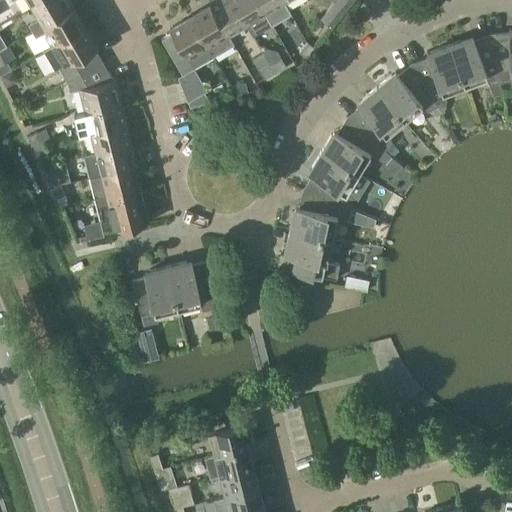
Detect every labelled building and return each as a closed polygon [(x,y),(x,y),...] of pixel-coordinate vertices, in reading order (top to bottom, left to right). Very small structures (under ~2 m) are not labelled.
[(28,24),(31,30),(71,7),(67,0),(39,0),(30,6),(37,18),(28,24)] [(232,0),(218,0),(210,5),(228,35),(247,24),(232,0)] [(232,0),(247,24),(253,35),(271,24),(271,23),(257,0),(232,0)] [(257,0),(271,23),(271,24),(290,13),(284,3),(282,0),(257,0)] [(334,0),(321,17),(331,25),(351,0),(334,0)] [(233,44),(228,35),(210,5),(191,16),(213,55),(233,44)] [(71,7),(31,30),(43,50),(83,26),(71,7)] [(182,74),(213,55),(191,16),(170,28),(172,31),(161,38),(182,74)] [(59,67),(66,80),(79,72),(102,59),(94,47),(95,47),(83,26),(43,50),(55,70),(59,67)] [(511,71),(511,70),(511,27),(508,27),(508,31),(490,32),(500,81),(511,79),(511,71)] [(488,83),(500,81),(490,32),(473,38),(472,35),(449,43),(464,84),(486,76),(488,83)] [(299,51),(306,57),(314,47),(306,41),(299,51)] [(428,55),(411,62),(436,105),(446,99),(443,92),(464,84),(449,43),(427,52),(428,55)] [(263,77),(274,71),(269,63),(263,52),(252,58),(263,77)] [(280,56),(269,63),(274,71),(285,65),(280,56)] [(81,97),(84,110),(118,101),(113,79),(102,59),(79,72),(66,80),(68,91),(79,89),(81,97)] [(395,70),(376,86),(404,119),(421,104),(426,111),(436,105),(411,62),(397,73),(395,70)] [(231,84),(233,95),(247,91),(245,81),(231,84)] [(360,104),(346,116),(384,149),(391,140),(386,134),(404,119),(376,86),(357,101),(360,104)] [(84,110),(72,113),(78,134),(89,131),(124,122),(118,101),(84,110)] [(391,155),(384,149),(346,116),(336,131),(333,129),(321,150),(358,172),(369,153),(385,162),(391,155)] [(95,152),(129,143),(124,122),(89,131),(95,152)] [(28,134),(33,146),(42,143),(37,131),(28,134)] [(47,154),(42,143),(33,146),(38,158),(47,154)] [(88,176),(134,164),(129,143),(95,152),(83,155),(88,176)] [(346,192),(358,172),(321,150),(308,170),(312,172),(302,188),(349,207),(353,196),(346,192)] [(94,197),(139,185),(134,164),(88,176),(94,197)] [(46,174),(51,186),(60,183),(55,170),(46,174)] [(65,193),(60,183),(51,186),(56,197),(65,193)] [(139,185),(94,197),(103,232),(145,222),(142,209),(145,208),(139,185)] [(344,217),(349,207),(302,188),(298,206),(294,205),(289,229),(332,238),(336,216),(344,217)] [(327,260),(332,238),(289,229),(284,252),(288,253),(285,267),(336,278),(339,263),(327,260)] [(167,265),(178,307),(200,301),(202,309),(218,305),(206,259),(192,263),(191,259),(167,265)] [(156,312),(178,307),(167,265),(144,271),(145,274),(131,278),(142,324),(158,320),(156,312)] [(136,361),(151,357),(147,345),(133,349),(136,361)] [(214,453),(248,445),(247,440),(253,439),(249,420),(224,427),(222,419),(209,422),(211,430),(208,431),(214,453)] [(219,474),(253,466),(248,445),(214,453),(203,456),(208,477),(219,474)] [(153,469),(162,466),(157,452),(148,455),(153,469)] [(162,466),(153,469),(160,489),(169,487),(162,467),(162,466)] [(224,495),(258,487),(253,466),(219,474),(224,495)] [(214,511),(246,511),(263,508),(258,487),(224,495),(211,499),(214,511)] [(173,508),(182,505),(178,492),(169,495),(173,508)]
